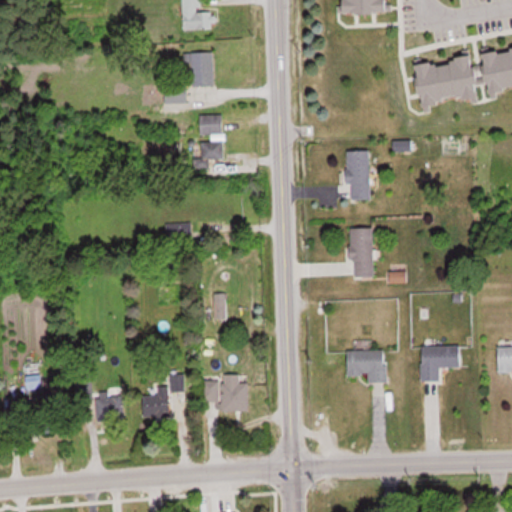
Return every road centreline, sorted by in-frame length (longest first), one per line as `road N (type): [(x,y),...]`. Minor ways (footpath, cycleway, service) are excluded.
road 1 (residential): [(0,487),(511,459)]
road 2 (residential): [(286,466),(275,0)]
